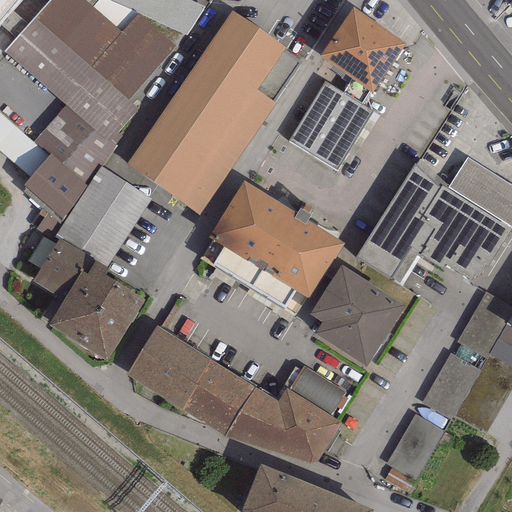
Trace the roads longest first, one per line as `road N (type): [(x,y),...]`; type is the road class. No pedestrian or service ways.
road 1 (residential): [(403,511),(188,439),(96,381)]
road 2 (primary): [(424,0),(511,99)]
